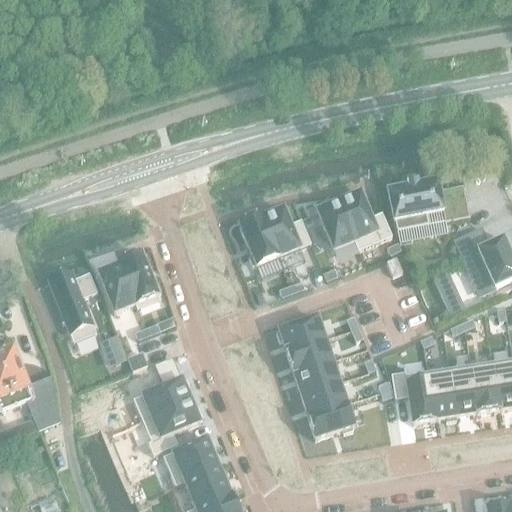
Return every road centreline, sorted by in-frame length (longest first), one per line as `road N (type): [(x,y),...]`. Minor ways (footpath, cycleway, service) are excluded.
road 1 (tertiary): [(511,79),(285,124),(139,170)]
road 2 (residential): [(139,170),(201,345),(258,473),(292,511)]
road 3 (residential): [(292,511),(511,477)]
road 4 (tertiary): [(139,170),(0,221)]
